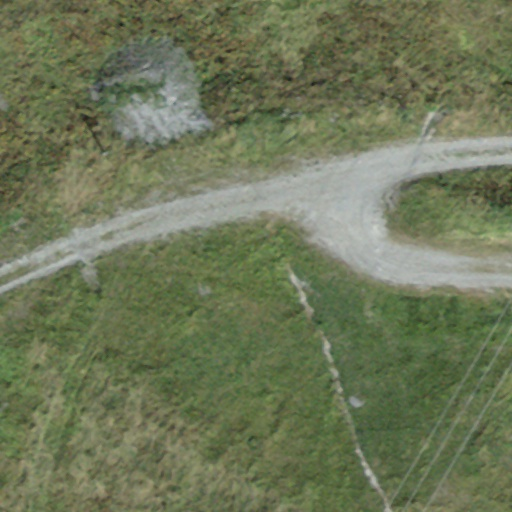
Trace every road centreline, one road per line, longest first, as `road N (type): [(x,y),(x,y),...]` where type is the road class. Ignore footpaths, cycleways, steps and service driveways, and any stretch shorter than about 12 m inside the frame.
road 1 (track): [(511,286),(396,264),(326,225),(313,194),(319,166),(511,154)]
road 2 (track): [(319,166),(208,191),(0,260)]
